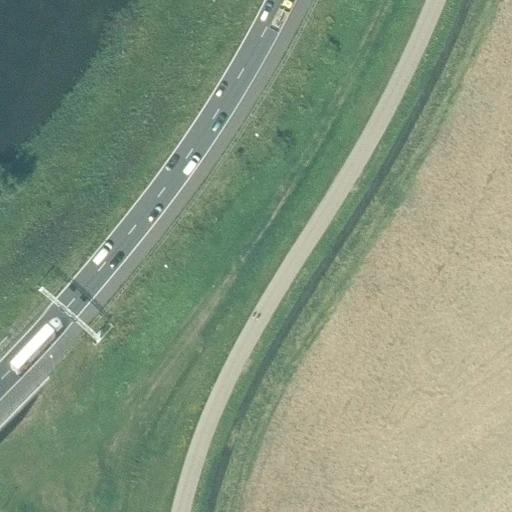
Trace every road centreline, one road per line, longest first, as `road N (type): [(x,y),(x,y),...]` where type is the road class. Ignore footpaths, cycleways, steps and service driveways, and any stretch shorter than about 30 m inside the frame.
road 1 (unclassified): [(178,511),(199,434),(242,342),(379,114),(435,0)]
road 2 (motorway): [(0,395),(124,250),(226,110),(286,0)]
